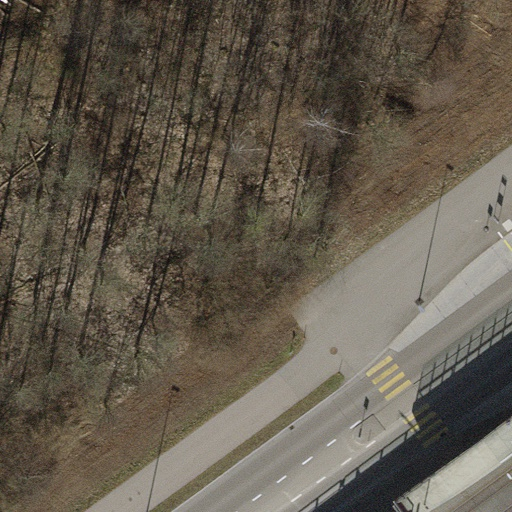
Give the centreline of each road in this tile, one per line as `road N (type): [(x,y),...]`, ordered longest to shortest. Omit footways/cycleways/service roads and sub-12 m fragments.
road 1 (secondary): [(511,289),(205,511)]
road 2 (secondary): [(307,511),(511,365)]
